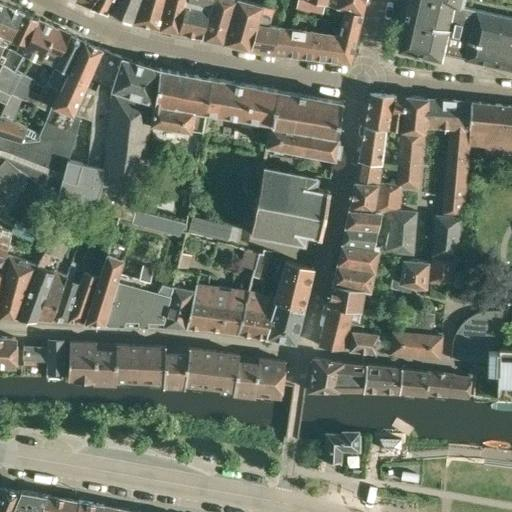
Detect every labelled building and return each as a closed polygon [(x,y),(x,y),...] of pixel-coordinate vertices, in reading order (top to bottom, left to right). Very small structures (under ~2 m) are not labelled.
[(18,20),(22,10),(0,0),(0,39),(11,44),(13,37),(12,37),(15,29),(16,27),(18,20)] [(91,0),(89,5),(106,11),(111,0),(91,0)] [(123,19),(126,20),(135,0),(111,0),(106,11),(123,19)] [(131,22),(151,27),(160,0),(135,0),(126,20),(131,22)] [(163,29),(177,32),(186,0),(160,0),(151,27),(163,29)] [(186,0),(177,32),(203,36),(212,0),(186,0)] [(212,0),(203,36),(225,40),(230,21),(236,0),(212,0)] [(225,40),(251,48),(262,4),(246,0),(236,0),(230,21),(225,40)] [(251,48),(275,52),(280,25),(272,24),(275,8),(272,7),(273,1),(269,0),(264,0),(264,4),(262,4),(251,48)] [(322,13),(324,5),(317,3),(300,0),(297,0),(295,7),(322,13)] [(300,0),(317,3),(324,5),(324,4),(343,9),(363,13),(365,0),(300,0)] [(511,17),(464,6),(465,0),(410,0),(399,51),(442,59),(444,52),(465,57),(466,58),(511,67),(511,17)] [(363,13),(343,9),(340,23),(342,23),(339,38),(342,38),(338,60),(352,62),(364,13),(363,13)] [(38,17),(22,10),(18,20),(16,27),(15,29),(12,37),(13,37),(11,44),(9,48),(24,54),(38,19),(38,18),(38,17)] [(44,51),(54,25),(38,18),(38,19),(24,54),(18,69),(24,72),(30,58),(31,55),(40,60),(44,51)] [(315,57),(338,60),(342,38),(339,38),(342,23),(340,23),(338,33),(314,30),(311,42),(318,43),(315,57)] [(71,33),(54,25),(44,51),(40,60),(54,66),(58,58),(71,33)] [(314,30),(293,27),(280,25),(275,52),(287,53),(315,57),(318,43),(311,42),(314,30)] [(84,39),(71,33),(58,58),(54,66),(46,81),(58,87),(84,39)] [(11,44),(0,39),(0,61),(2,62),(18,69),(24,54),(9,48),(11,44)] [(58,87),(47,108),(46,109),(49,110),(39,136),(40,139),(64,135),(86,86),(90,76),(103,47),(84,39),(58,87)] [(86,86),(64,135),(74,139),(69,158),(88,163),(91,120),(120,55),(103,47),(90,76),(100,80),(95,90),(86,86)] [(158,67),(121,55),(120,55),(91,120),(88,163),(101,164),(97,183),(88,207),(94,210),(95,207),(133,217),(134,209),(150,122),(158,67)] [(0,61),(0,86),(22,96),(47,108),(58,87),(46,81),(45,84),(42,92),(32,87),(36,79),(23,74),(24,72),(18,69),(2,62),(0,61)] [(211,77),(158,67),(150,122),(203,130),(206,110),(211,77)] [(280,89),(211,77),(206,110),(269,119),(269,122),(274,124),(280,89)] [(0,86),(0,117),(11,121),(22,96),(0,86)] [(284,146),(312,152),(336,156),(337,152),(340,153),(342,141),(338,141),(345,102),(280,89),(274,124),(269,122),(268,143),(277,145),(277,147),(284,148),(284,146)] [(406,117),(409,95),(406,95),(396,93),(371,91),(365,124),(387,128),(396,129),(402,129),(404,117),(406,117)] [(428,125),(428,115),(430,97),(409,95),(406,117),(404,117),(402,129),(427,131),(427,125),(428,125)] [(446,98),(430,97),(428,115),(428,125),(443,126),(448,127),(451,127),(470,129),(471,100),(446,98)] [(498,103),(471,100),(470,129),(469,143),(485,144),(484,155),(493,156),(498,103)] [(511,104),(498,103),(493,156),(500,156),(502,146),(511,146),(511,104)] [(11,121),(0,117),(0,134),(21,141),(40,139),(39,136),(39,135),(39,133),(27,129),(20,125),(11,121)] [(359,159),(358,162),(382,164),(383,164),(384,160),(385,144),(384,144),(387,128),(365,124),(363,134),(362,143),(359,157),(359,159)] [(469,143),(470,129),(451,127),(448,163),(468,165),(469,143)] [(422,187),(427,131),(402,129),(401,147),(398,185),(402,185),(422,187)] [(0,163),(4,158),(18,167),(28,175),(39,184),(43,187),(59,195),(88,207),(97,183),(101,164),(88,163),(69,158),(74,139),(64,135),(40,139),(21,141),(0,134),(0,163)] [(0,210),(7,214),(28,175),(18,167),(4,158),(0,163),(0,210)] [(358,162),(355,180),(376,182),(380,183),(380,181),(382,164),(358,162)] [(469,165),(468,165),(448,163),(443,213),(462,214),(464,214),(469,165)] [(318,233),(320,234),(325,212),(330,188),(327,187),(327,188),(317,186),(319,175),(265,164),(260,189),(256,208),(251,233),(305,244),(307,230),(318,232),(318,233)] [(373,212),(374,198),(376,182),(355,180),(353,191),(350,206),(349,206),(348,210),(373,212)] [(376,182),(374,198),(373,212),(392,214),(397,214),(402,214),(402,207),(402,185),(398,185),(380,183),(376,182)] [(43,187),(39,184),(35,193),(21,221),(28,223),(41,228),(59,195),(43,187)] [(134,209),(132,223),(179,235),(179,234),(181,231),(186,222),(134,209)] [(348,210),(341,243),(384,248),(392,214),(373,212),(348,210)] [(436,212),(433,252),(457,253),(457,252),(462,214),(443,213),(436,212)] [(217,220),(192,214),(188,230),(213,236),(217,220)] [(413,251),(417,216),(402,214),(397,214),(392,249),(413,251)] [(0,270),(3,271),(4,259),(7,259),(10,253),(8,252),(9,250),(10,237),(0,233),(0,270)] [(98,273),(85,320),(105,321),(118,271),(125,245),(112,240),(100,274),(98,273)] [(3,271),(0,289),(0,313),(19,315),(40,264),(44,254),(14,243),(10,253),(7,259),(4,259),(3,271)] [(384,248),(341,243),(337,263),(375,268),(379,248),(384,248)] [(252,268),(256,252),(244,248),(239,264),(252,268)] [(262,254),(256,252),(252,268),(251,275),(264,279),(273,250),(264,248),(262,254)] [(165,315),(163,323),(187,324),(198,281),(199,274),(188,272),(192,255),(181,252),(178,268),(174,283),(171,294),(168,305),(165,315)] [(457,253),(433,252),(432,279),(454,278),(457,253)] [(46,267),(51,255),(44,253),(40,264),(45,266),(46,267)] [(400,281),(398,287),(422,294),(424,285),(426,285),(429,259),(402,256),(400,281)] [(295,260),(285,258),(280,274),(310,281),(314,266),(295,260)] [(71,260),(66,273),(67,273),(53,317),(68,319),(74,301),(80,280),(73,277),(78,262),(71,260)] [(105,321),(163,323),(165,315),(168,305),(171,294),(174,283),(172,283),(162,281),(161,283),(150,280),(153,265),(142,263),(139,276),(120,272),(118,271),(105,321)] [(337,263),(332,284),(371,289),(375,268),(337,263)] [(55,270),(45,266),(40,264),(19,315),(38,316),(55,270)] [(38,316),(53,317),(67,273),(66,273),(56,270),(55,270),(38,316)] [(68,319),(85,320),(98,273),(85,270),(81,281),(80,280),(74,301),(68,319)] [(206,325),(212,302),(217,286),(217,285),(217,284),(208,282),(209,276),(199,274),(198,281),(187,324),(203,325),(206,325)] [(303,307),(310,281),(280,274),(276,288),(278,292),(275,300),(303,307)] [(328,303),(352,307),(361,309),(365,289),(371,290),(371,289),(332,284),(328,303)] [(230,288),(217,286),(212,302),(206,325),(222,327),(231,285),(230,288)] [(238,329),(247,289),(231,285),(222,327),(238,329)] [(267,335),(275,300),(278,292),(276,288),(274,294),(263,292),(252,332),(267,335)] [(252,332),(263,292),(247,289),(238,329),(252,332)] [(388,292),(384,307),(391,309),(395,294),(388,292)] [(295,339),(303,307),(275,300),(267,335),(273,336),(295,339)] [(379,333),(367,330),(362,329),(363,325),(350,322),(352,307),(328,303),(319,342),(333,345),(344,347),(349,328),(352,328),(350,347),(377,349),(379,333)] [(405,318),(404,328),(393,328),(391,350),(416,352),(419,310),(414,309),(413,319),(405,318)] [(419,310),(416,352),(441,354),(443,331),(430,330),(430,321),(433,322),(434,311),(419,310)] [(511,346),(498,347),(498,349),(491,349),(492,326),(500,326),(501,311),(487,310),(478,312),(469,316),(464,320),(459,326),(455,332),(452,342),(451,358),(488,361),(488,370),(499,370),(498,396),(511,396),(511,346)] [(0,364),(15,366),(16,336),(0,335),(0,364)] [(49,345),(48,358),(47,376),(63,376),(64,366),(65,366),(66,339),(49,338),(49,345)] [(98,340),(71,339),(70,376),(95,377),(94,381),(117,381),(117,377),(139,378),(140,344),(99,342),(98,340)] [(25,357),(48,358),(49,345),(25,344),(25,357)] [(168,345),(140,344),(139,378),(165,379),(164,383),(187,384),(187,382),(211,385),(215,348),(190,345),(190,346),(168,345)] [(241,352),(215,348),(211,385),(234,388),(233,392),(257,395),(259,392),(282,395),(286,358),(262,355),(261,356),(241,353),(241,352)] [(315,357),(310,390),(338,390),(342,361),(315,357)] [(367,364),(366,364),(366,365),(343,363),(343,361),(342,361),(338,390),(339,390),(339,389),(363,390),(363,391),(364,391),(367,364)] [(364,391),(398,391),(401,368),(367,364),(364,391)] [(399,391),(399,390),(425,393),(427,370),(427,371),(402,368),(401,368),(398,391),(399,391)] [(453,374),(453,373),(427,370),(425,393),(426,393),(426,392),(445,394),(469,396),(471,376),(453,374)] [(341,433),(325,432),(325,441),(324,460),(341,461),(341,449),(359,450),(360,432),(360,430),(341,429),(341,433)] [(401,447),(401,446),(401,437),(378,436),(378,445),(378,446),(401,447)] [(0,510),(3,511),(10,511),(13,508),(21,489),(5,486),(0,497),(0,510)] [(41,511),(48,494),(21,489),(13,508),(22,511),(41,511)] [(70,511),(73,498),(48,494),(41,511),(70,511)] [(75,511),(79,499),(73,498),(70,511),(75,511)] [(100,511),(104,503),(99,502),(79,499),(75,511),(100,511)] [(146,511),(104,503),(100,511),(146,511)]
